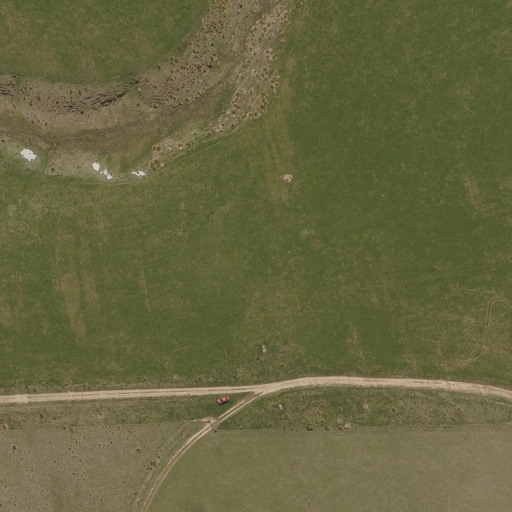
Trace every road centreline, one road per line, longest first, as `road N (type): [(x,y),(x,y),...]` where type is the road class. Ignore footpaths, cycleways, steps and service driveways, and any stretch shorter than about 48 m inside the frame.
road 1 (track): [(442,372),(0,400)]
road 2 (track): [(304,381),(226,414),(171,462),(145,511)]
